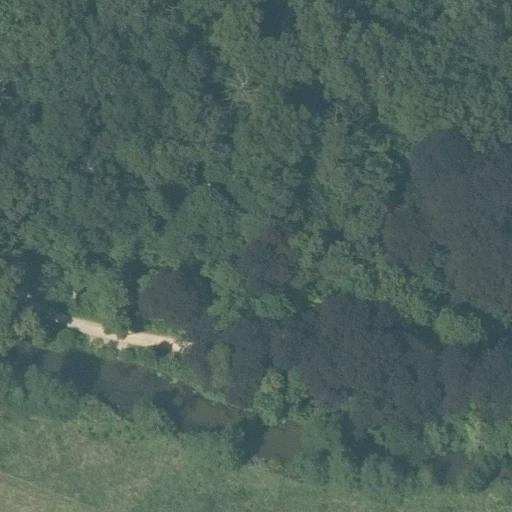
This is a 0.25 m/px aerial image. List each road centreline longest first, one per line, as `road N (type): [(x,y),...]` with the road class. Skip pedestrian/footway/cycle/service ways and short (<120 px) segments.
road 1 (track): [(21,0),(157,142),(232,206),(511,338)]
road 2 (track): [(511,394),(126,340),(56,316),(0,282)]
